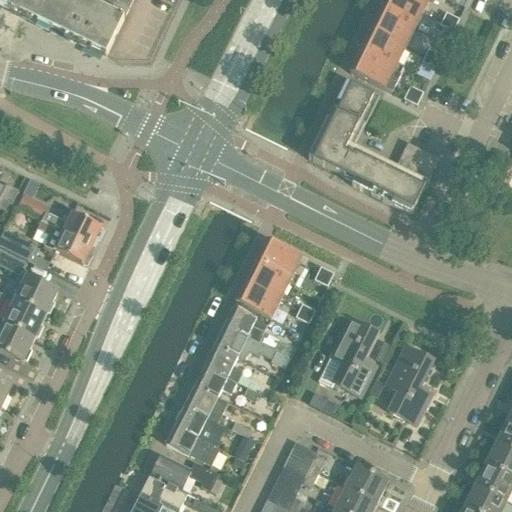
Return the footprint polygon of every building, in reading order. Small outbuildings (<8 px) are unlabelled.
[(0,0),(0,6),(106,58),(106,57),(107,55),(134,0),(0,0)] [(415,31),(424,13),(396,0),(387,0),(381,14),(415,31)] [(396,0),(424,13),(426,9),(430,0),(396,0)] [(406,49),(415,31),(381,14),(372,32),(406,49)] [(456,28),(459,21),(447,15),(443,22),(456,28)] [(453,35),(456,28),(443,22),(440,28),(453,35)] [(397,67),(406,49),(372,32),(363,50),(397,67)] [(391,96),(404,70),(397,67),(363,50),(350,76),(391,96)] [(438,65),(441,58),(428,52),(425,58),(438,65)] [(435,71),(438,65),(425,58),(422,65),(435,71)] [(347,83),(308,162),(353,184),(351,188),(371,198),(411,218),(425,191),(425,190),(433,173),(435,169),(439,161),(408,146),(404,154),(396,170),(355,149),(379,99),(347,83)] [(417,109),(423,95),(410,89),(404,102),(417,109)] [(0,198),(13,204),(18,193),(6,187),(0,198)] [(24,197),(17,210),(40,221),(47,208),(24,197)] [(0,211),(7,215),(13,204),(0,198),(0,211)] [(68,226),(45,216),(41,224),(92,249),(96,242),(99,244),(105,233),(101,231),(73,217),(68,226)] [(92,249),(41,224),(37,234),(47,238),(43,247),(55,253),(55,254),(83,268),(87,269),(92,258),(89,256),(92,249)] [(4,235),(0,243),(0,250),(29,264),(46,272),(49,265),(36,259),(39,252),(36,251),(4,235)] [(260,258),(301,278),(308,263),(267,243),(260,258)] [(0,268),(20,278),(25,267),(0,254),(0,268)] [(253,272),(288,289),(289,286),(296,289),(301,278),(260,258),(253,272)] [(333,276),(320,269),(313,283),(326,289),(333,276)] [(245,287),(280,304),(288,289),(253,272),(245,287)] [(46,317),(58,294),(27,278),(15,302),(46,317)] [(245,287),(236,305),(271,323),(280,304),(245,287)] [(34,343),(46,317),(15,302),(3,327),(34,343)] [(307,327),(314,314),(301,307),(294,320),(307,327)] [(233,311),(224,329),(274,353),(276,354),(290,361),(291,361),(296,351),(295,351),(279,343),(263,335),(267,328),(233,311)] [(331,361),(319,385),(332,391),(334,388),(361,401),(376,369),(364,363),(377,336),(350,323),(331,361)] [(0,355),(23,366),(34,343),(3,327),(0,325),(0,355)] [(224,329),(214,349),(238,360),(244,363),(248,354),(255,358),(258,359),(259,357),(271,363),(273,360),(276,354),(274,353),(224,329)] [(214,349),(204,369),(236,385),(247,390),(256,394),(260,387),(240,377),(242,373),(234,369),(238,360),(214,349)] [(416,429),(431,397),(419,391),(433,365),(405,351),(386,389),(399,395),(389,415),(416,429)] [(204,369),(194,389),(218,401),(222,392),(231,396),(236,385),(204,369)] [(0,409),(1,411),(13,387),(0,380),(0,409)] [(194,389),(184,410),(218,426),(228,406),(218,401),(194,389)] [(247,390),(243,398),(255,404),(259,396),(256,394),(247,390)] [(184,410),(174,430),(214,450),(219,441),(224,430),(218,427),(218,426),(184,410)] [(511,453),(511,427),(506,424),(496,446),(511,453)] [(248,442),(252,434),(234,425),(230,433),(248,442)] [(174,430),(165,447),(210,469),(219,452),(214,450),(174,430)] [(242,440),(237,450),(247,455),(252,445),(242,440)] [(296,445),(290,457),(312,468),(316,458),(317,456),(296,445)] [(511,480),(511,453),(496,446),(485,467),(511,480)] [(290,457),(285,467),(306,478),(309,473),(312,468),(290,457)] [(192,473),(160,458),(150,479),(181,495),(182,494),(189,479),(203,486),(201,490),(210,495),(216,483),(219,477),(196,466),(192,473)] [(312,468),(309,473),(318,477),(325,463),(316,458),(312,468)] [(235,461),(232,467),(243,473),(246,466),(243,465),(235,461)] [(285,467),(280,477),(301,488),(302,487),(306,478),(285,467)] [(506,505),(511,493),(511,480),(485,467),(475,489),(506,505)] [(377,507),(388,485),(356,469),(345,491),(377,507)] [(306,478),(302,487),(311,492),(313,487),(323,492),(328,483),(317,478),(318,477),(309,473),(306,478)] [(278,481),(276,484),(298,495),(300,492),(301,488),(280,477),(278,481)] [(140,499),(165,511),(178,511),(186,496),(182,494),(181,495),(150,479),(140,499)] [(276,484),(271,495),(293,506),(295,502),(298,495),(276,484)] [(466,511),(502,511),(506,505),(475,489),(464,511),(466,511)] [(374,511),(377,507),(345,491),(334,511),(374,511)] [(271,495),(266,505),(280,511),(289,511),(293,506),(271,495)] [(165,511),(140,499),(133,511),(165,511)] [(289,511),(300,511),(302,510),(304,506),(295,502),(293,506),(289,511)] [(214,511),(197,503),(191,511),(214,511)]
